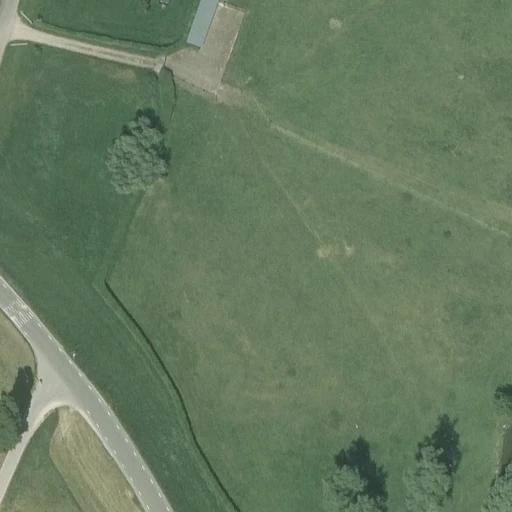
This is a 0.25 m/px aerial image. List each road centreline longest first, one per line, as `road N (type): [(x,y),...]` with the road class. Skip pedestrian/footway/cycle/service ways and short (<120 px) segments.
road 1 (track): [(210,81),(3,30)]
road 2 (unclassified): [(159,511),(57,356)]
road 3 (unclassified): [(0,486),(57,356)]
